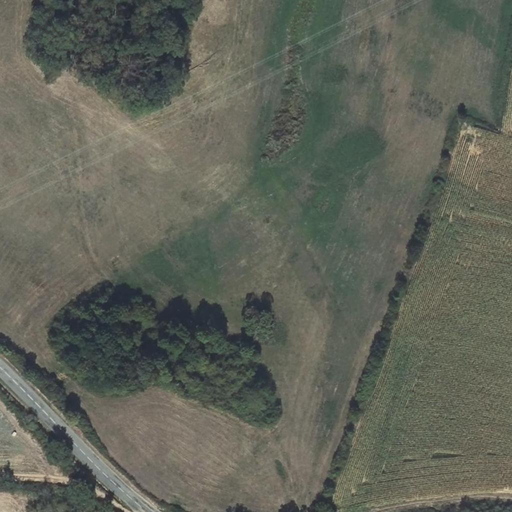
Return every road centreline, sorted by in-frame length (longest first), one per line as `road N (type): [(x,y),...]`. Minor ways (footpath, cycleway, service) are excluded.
road 1 (tertiary): [(0,368),(149,511)]
road 2 (track): [(129,511),(100,493),(0,482)]
